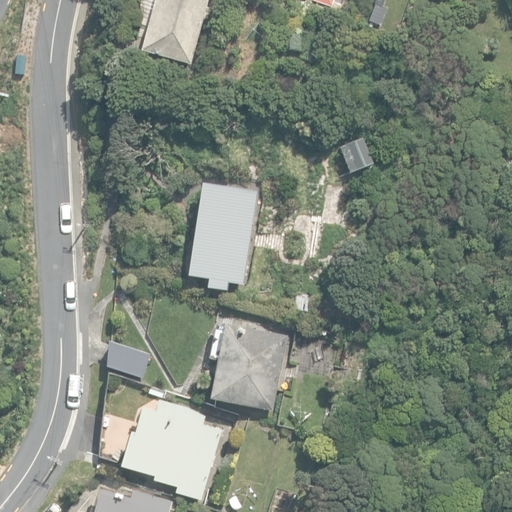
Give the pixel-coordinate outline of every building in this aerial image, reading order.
[(156,0),(143,49),(193,63),(210,0),(156,0)] [(26,55),(18,55),(17,72),(25,73),(26,55)] [(325,87),(339,89),(341,76),(327,74),(325,87)] [(360,137),(333,151),(345,174),(373,159),(360,137)] [(210,287),(228,289),(229,279),(245,282),(259,191),(205,182),(191,274),(212,277),(210,287)] [(212,398),(275,410),(289,335),(226,323),(212,398)] [(110,367),(145,377),(153,353),(112,340),(110,367)] [(205,416),(190,407),(160,398),(156,410),(143,406),(136,431),(132,430),(121,465),(155,475),(154,479),(178,486),(176,492),(202,499),(223,429),(203,423),(205,416)] [(171,511),(175,500),(136,488),(133,496),(103,487),(94,511),(171,511)]
